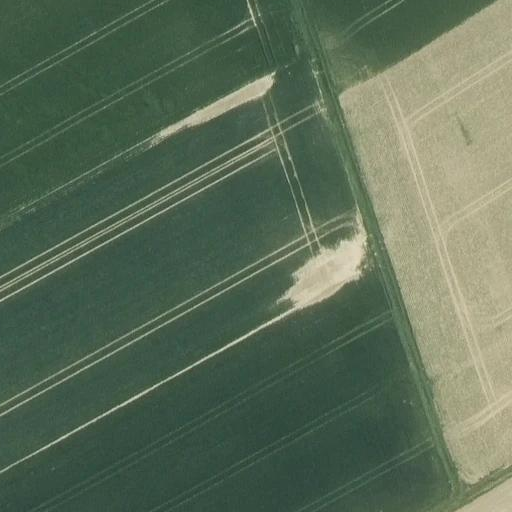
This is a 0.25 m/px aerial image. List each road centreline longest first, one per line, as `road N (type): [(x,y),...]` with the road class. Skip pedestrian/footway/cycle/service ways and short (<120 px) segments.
road 1 (track): [(511,471),(462,502),(294,0)]
road 2 (track): [(0,253),(319,76)]
